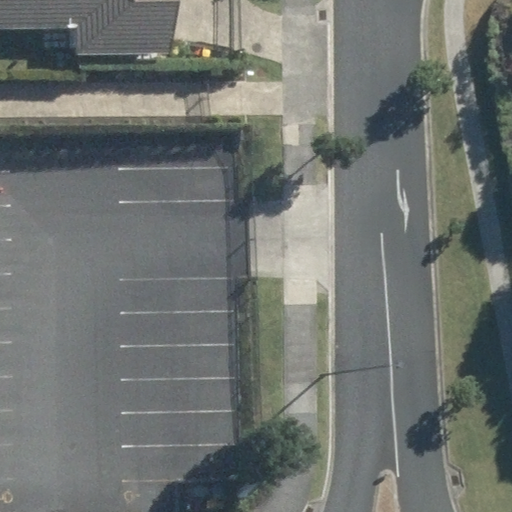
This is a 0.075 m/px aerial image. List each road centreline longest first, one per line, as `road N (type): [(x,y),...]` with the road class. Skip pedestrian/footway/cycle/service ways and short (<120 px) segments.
road 1 (residential): [(383,352),(376,0)]
road 2 (residential): [(383,352),(414,426),(417,475),(433,511)]
road 3 (residential): [(350,511),(358,432),(383,352)]
